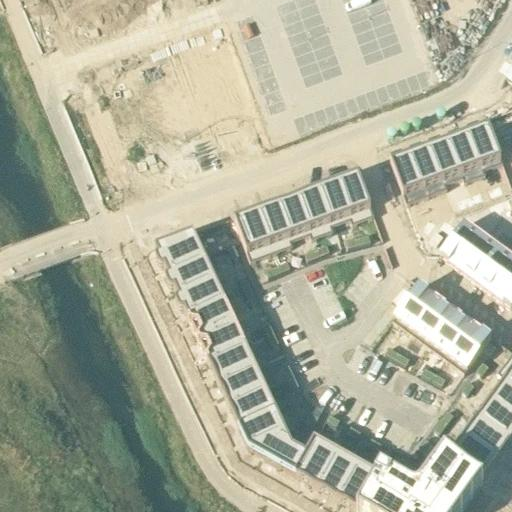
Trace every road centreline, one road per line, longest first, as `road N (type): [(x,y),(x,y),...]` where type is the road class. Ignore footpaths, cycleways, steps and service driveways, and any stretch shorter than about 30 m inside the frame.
road 1 (residential): [(105,229),(211,473),(265,511)]
road 2 (residential): [(361,136),(105,229)]
road 3 (residential): [(511,74),(486,94),(361,136)]
road 4 (residential): [(0,376),(71,511)]
road 5 (residential): [(361,136),(406,261)]
